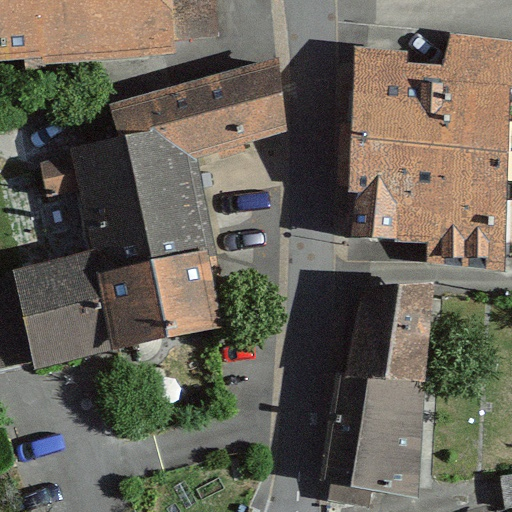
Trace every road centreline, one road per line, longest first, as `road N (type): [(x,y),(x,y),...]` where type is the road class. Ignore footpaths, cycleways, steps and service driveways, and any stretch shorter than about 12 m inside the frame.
road 1 (residential): [(287,511),(302,429),(311,266),(310,0)]
road 2 (unknown): [(310,4),(511,16)]
